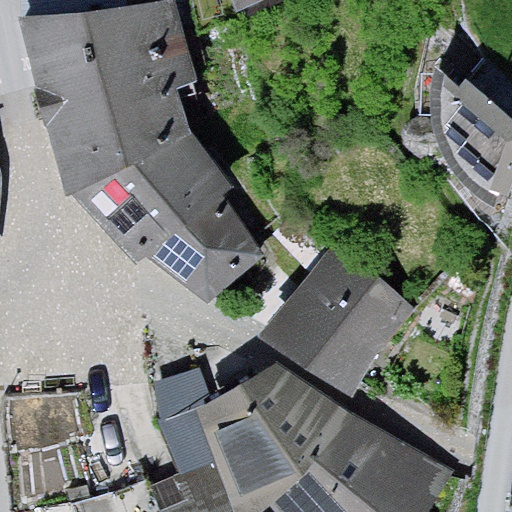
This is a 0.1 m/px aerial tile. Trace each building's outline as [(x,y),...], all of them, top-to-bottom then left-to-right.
[(192,133),(194,84),(175,4),(137,10),(135,0),(18,0),(18,40),(69,190),(212,308),(256,257),(224,202),(226,177),(192,133)] [(235,0),(243,15),(272,0),(235,0)] [(477,190),(504,203),(511,178),(511,109),(438,45),(430,74),(429,104),(437,138),(455,166),(477,190)] [(263,327),(347,389),(409,305),(326,243),(263,327)] [(240,474),(159,508),(160,511),(255,511),(271,500),(282,511),(413,511),(437,479),(269,371),(211,406),(240,474)]
